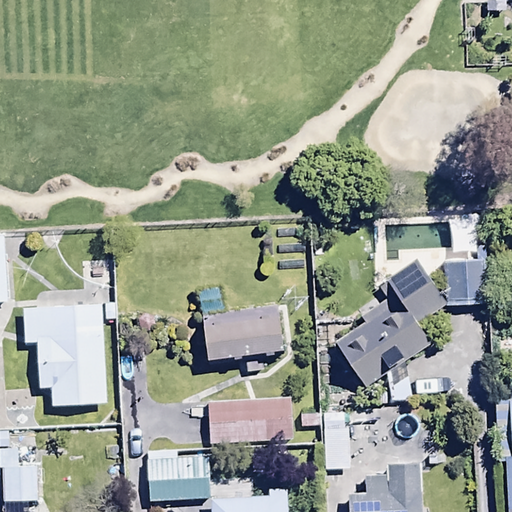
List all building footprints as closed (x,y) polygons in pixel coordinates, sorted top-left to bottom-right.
[(474,219),(447,220),(448,257),(475,256),(474,219)] [(429,345),(418,330),(446,310),(413,264),(382,286),(392,299),(360,322),(364,328),(333,350),(363,392),(429,345)] [(484,264),(443,267),(446,310),(487,307),(484,264)] [(50,412),(103,410),(101,311),(20,313),(21,348),(36,348),(38,394),(49,394),(50,412)] [(277,312),(200,316),(203,364),(244,361),(245,375),(262,374),(261,360),(280,358),(277,312)] [(206,405),(207,451),(291,449),(290,403),(206,405)] [(511,406),(494,407),(494,465),(511,464),(511,406)] [(321,474),(346,474),(346,449),(373,448),(373,417),(320,417),(321,474)] [(146,463),(146,504),(202,504),(201,462),(146,463)] [(362,499),(345,500),(345,511),(416,511),(416,468),(385,469),(385,481),(362,482),(362,499)] [(36,470),(0,470),(0,489),(0,507),(36,506),(36,470)] [(207,511),(286,511),(285,499),(207,503),(207,511)]
